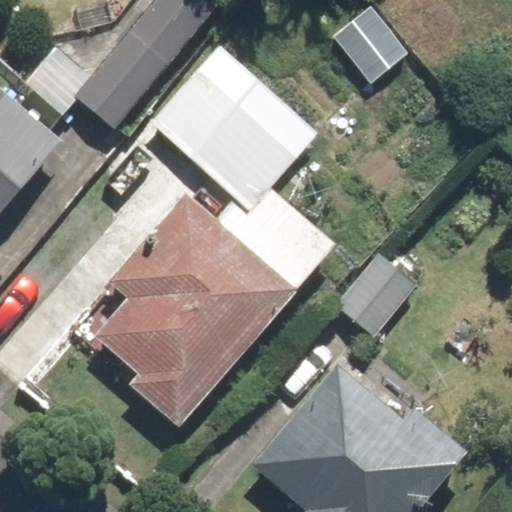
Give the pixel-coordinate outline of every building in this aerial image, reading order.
[(54,47),(22,85),(59,117),(74,100),(112,132),(222,5),(215,0),(143,0),(82,71),(54,47)] [(172,429),(331,247),(267,193),(297,159),(194,70),(146,126),(227,196),(206,220),(180,197),(102,287),(117,301),(85,337),(131,377),(123,387),(172,429)] [(0,195),(51,141),(0,94),(0,195)] [(417,289),(377,254),(330,309),(370,343),(417,289)] [(412,511),(462,452),(410,410),(400,423),(331,366),(246,468),(299,511),(412,511)]
